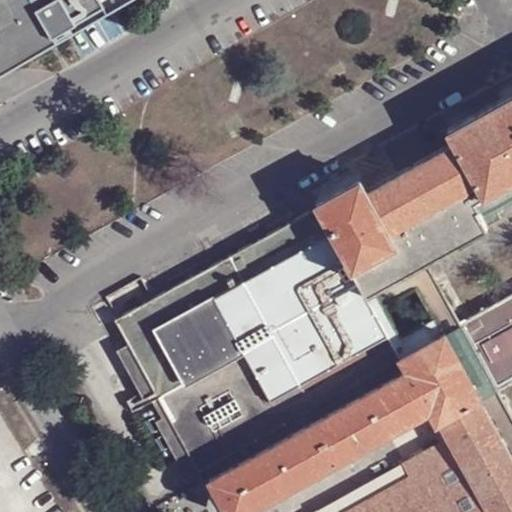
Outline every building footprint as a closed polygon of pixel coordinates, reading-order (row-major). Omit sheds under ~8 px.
[(0,0),(0,66),(100,0),(0,0)] [(511,511),(511,410),(500,388),(503,387),(466,320),(464,321),(430,257),(417,235),(476,203),(482,215),(511,198),(511,93),(451,127),(458,140),(371,187),(364,175),(320,199),(325,213),(333,233),(345,255),(349,254),(357,266),(395,244),(410,270),(420,287),(425,295),(437,317),(444,331),(408,351),(404,354),(411,367),(401,372),(213,476),(219,489),(213,491),(211,498),(216,506),(225,507),(229,505),(232,511),(245,511),(434,408),(442,420),(443,419),(453,437),(408,462),(415,475),(350,511),(511,511)] [(430,257),(489,227),(482,215),(476,203),(417,235),(430,257)] [(333,233),(325,213),(321,208),(117,323),(130,347),(156,395),(160,401),(205,483),(213,476),(401,372),(411,367),(404,354),(408,351),(444,331),(437,317),(403,339),(385,307),(420,287),(410,270),(370,291),(367,284),(357,266),(349,254),(345,255),(391,337),(273,402),(215,299),(333,233)] [(333,233),(215,299),(273,402),(391,337),(345,255),(333,233)] [(395,244),(357,266),(367,284),(370,291),(410,270),(395,244)] [(511,294),(466,320),(503,387),(511,381),(511,294)] [(156,395),(130,347),(118,354),(143,396),(146,401),(156,395)] [(205,483),(160,401),(155,404),(163,421),(158,424),(193,490),(205,483)] [(149,412),(146,415),(147,419),(150,421),(151,421),(155,419),(156,415),(153,411),(149,412)] [(408,462),(320,510),(321,511),(350,511),(415,475),(408,462)]
